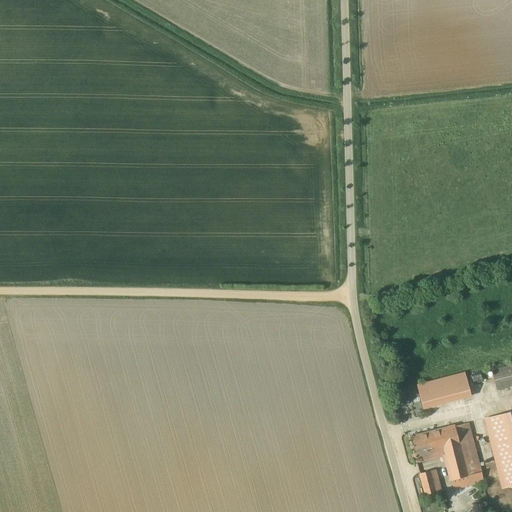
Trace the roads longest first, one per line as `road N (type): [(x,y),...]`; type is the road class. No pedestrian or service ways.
road 1 (unclassified): [(408,511),(351,296),(344,0)]
road 2 (track): [(0,293),(351,296)]
